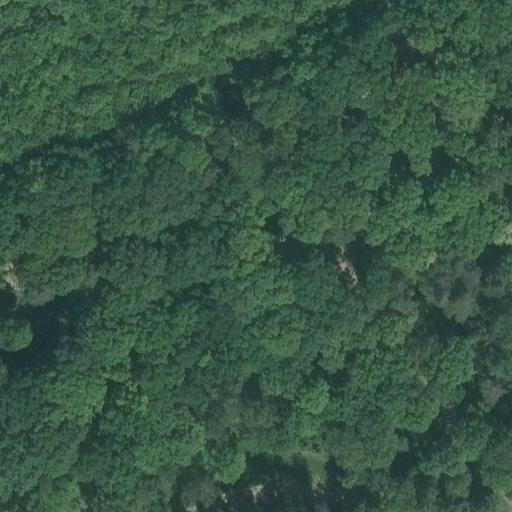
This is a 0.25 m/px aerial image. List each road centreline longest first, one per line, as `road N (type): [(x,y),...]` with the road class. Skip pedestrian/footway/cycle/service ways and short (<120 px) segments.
road 1 (track): [(0,326),(511,162)]
road 2 (track): [(511,490),(332,222)]
road 3 (track): [(401,511),(309,478),(256,484),(177,511)]
